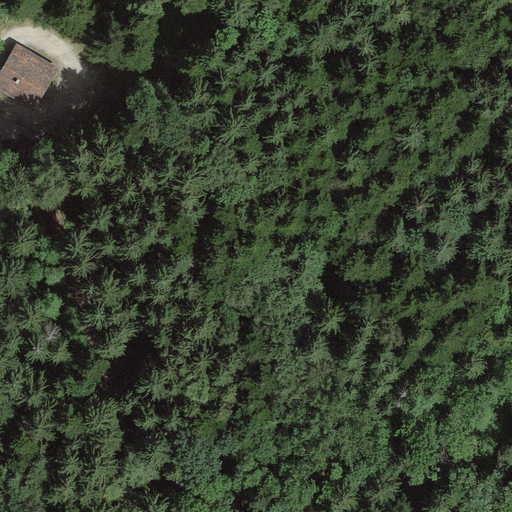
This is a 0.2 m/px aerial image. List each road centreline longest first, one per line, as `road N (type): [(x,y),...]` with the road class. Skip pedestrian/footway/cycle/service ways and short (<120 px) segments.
road 1 (track): [(26,184),(86,271),(181,511)]
road 2 (track): [(26,184),(65,133),(257,0)]
